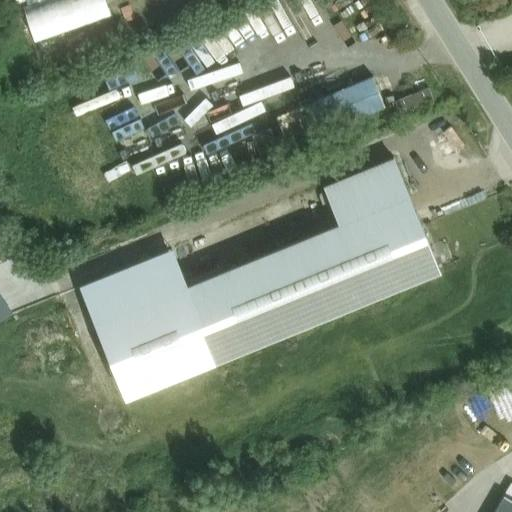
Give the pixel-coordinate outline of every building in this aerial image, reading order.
[(34,0),(38,10),(71,0),(34,0)] [(373,76),(304,104),(317,134),(386,106),(373,76)] [(431,82),(404,94),(411,111),(438,98),(431,82)] [(94,325),(124,400),(439,268),(392,157),(324,186),(340,223),(184,289),(94,325)] [(94,325),(184,289),(170,254),(79,289),(94,325)] [(0,324),(14,315),(0,294),(0,324)] [(511,511),(511,503),(505,500),(498,511),(511,511)]
